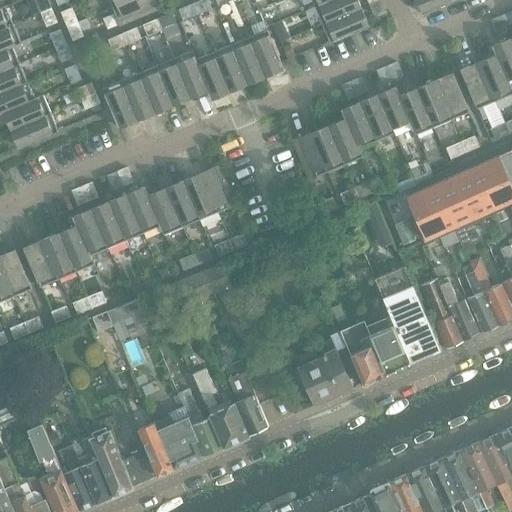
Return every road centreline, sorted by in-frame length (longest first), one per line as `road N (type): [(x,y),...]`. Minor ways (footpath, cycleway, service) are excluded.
road 1 (residential): [(107,511),(511,332)]
road 2 (residential): [(0,207),(131,150),(152,153),(241,118)]
road 3 (residential): [(511,415),(294,511)]
road 4 (residential): [(241,118),(413,40)]
